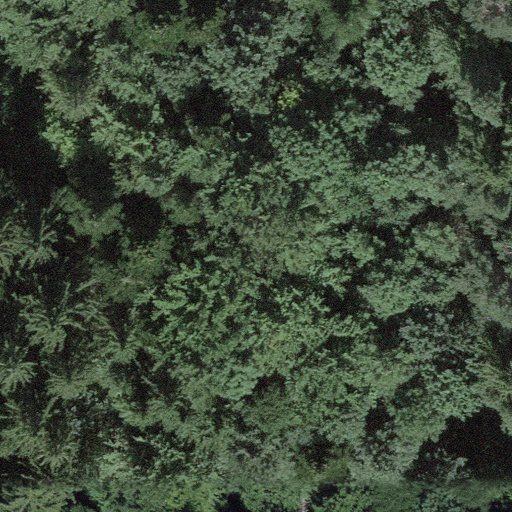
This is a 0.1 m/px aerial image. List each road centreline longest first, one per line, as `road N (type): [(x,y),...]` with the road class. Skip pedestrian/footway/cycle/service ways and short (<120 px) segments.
road 1 (track): [(26,0),(52,64),(134,430),(141,511)]
road 2 (track): [(452,0),(499,511)]
